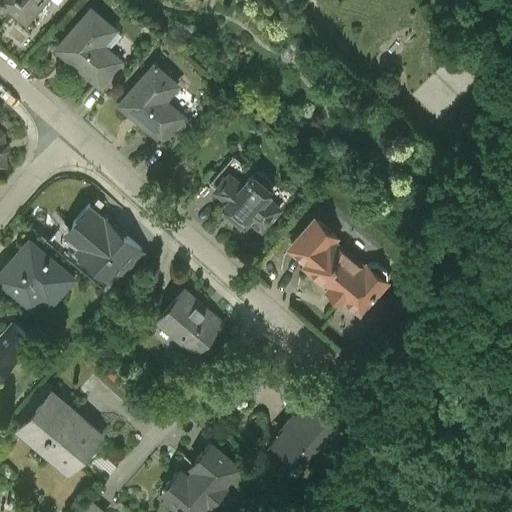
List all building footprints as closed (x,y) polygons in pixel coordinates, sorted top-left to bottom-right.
[(0,0),(0,9),(2,10),(5,9),(7,8),(9,6),(26,20),(43,0),(0,0)] [(91,8),(57,48),(99,84),(120,59),(98,40),(109,27),(114,30),(115,29),(91,8)] [(155,64),(120,103),(162,140),(164,139),(184,116),(161,96),(173,82),(177,85),(178,84),(155,64)] [(184,116),(164,139),(172,147),(192,124),(184,116)] [(254,172),(234,154),(210,181),(228,197),(223,203),(245,222),(250,217),(262,227),(280,206),(266,194),(271,188),(272,189),(273,188),(272,187),(273,186),(271,182),(269,178),(266,176),(263,173),(256,170),(254,172)] [(123,234),(111,224),(112,223),(106,218),(105,219),(88,205),(72,224),(88,239),(78,250),(112,280),(113,281),(126,266),(141,248),(124,233),(123,234)] [(366,263),(333,235),(337,230),(317,213),(292,241),(310,257),(307,260),(330,280),(328,283),(343,296),(345,293),(360,307),(388,275),(388,266),(378,258),(369,259),(366,263)] [(72,276),(30,239),(0,273),(0,276),(25,298),(33,288),(49,302),(72,276)] [(126,266),(113,281),(112,280),(104,288),(115,298),(136,275),(126,266)] [(222,320),(184,286),(157,316),(195,350),(222,320)] [(0,337),(0,371),(11,359),(12,360),(13,358),(30,337),(13,322),(0,337)] [(101,436),(50,390),(19,425),(67,468),(85,447),(88,450),(101,436)] [(301,415),(296,411),(288,421),(292,425),(280,438),(308,463),(340,426),(313,402),(301,415)] [(189,477),(180,469),(163,489),(179,504),(178,505),(183,509),(184,508),(188,511),(195,511),(209,497),(213,500),(225,487),(221,484),(238,465),(212,442),(194,462),(199,466),(189,477)] [(109,511),(110,511),(92,496),(77,511),(109,511)]
